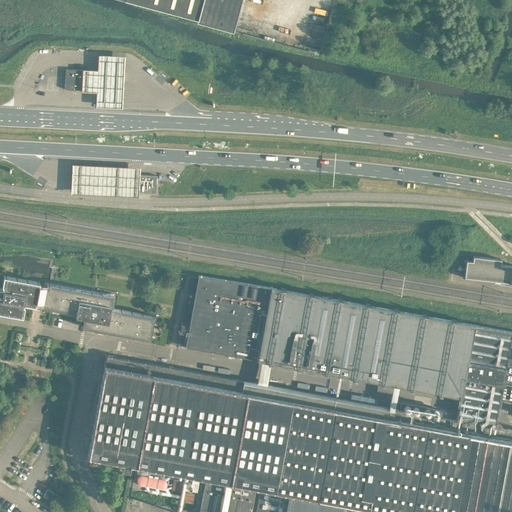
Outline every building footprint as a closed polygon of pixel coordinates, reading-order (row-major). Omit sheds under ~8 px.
[(197,23),(208,26),(233,33),(242,0),(121,0),(197,21),(197,23)] [(95,91),(94,105),(119,107),(122,55),(96,53),(95,71),(81,70),(80,90),(95,91)] [(64,89),(81,90),(84,90),(85,70),(65,69),(64,89)] [(137,167),(70,164),(68,193),(135,196),(135,192),(136,174),(137,167)] [(156,175),(139,174),(136,174),(135,192),(155,193),(156,175)] [(464,277),(511,282),(511,265),(500,264),(501,259),(473,256),(472,261),(466,260),(464,277)] [(33,304),(42,306),(46,284),(39,283),(39,282),(25,279),(3,275),(2,286),(2,288),(0,287),(0,311),(22,316),(24,306),(23,306),(24,302),(33,304)] [(511,411),(511,413),(511,331),(511,332),(271,287),(198,275),(196,284),(188,282),(186,294),(186,293),(194,294),(189,323),(181,321),(180,329),(178,329),(178,333),(180,333),(178,344),(185,346),(255,359),(293,365),(293,364),(336,372),(336,373),(422,389),(460,396),(458,406),(496,413),(507,358),(507,357),(508,349),(509,349),(508,348),(510,340),(511,340),(511,411)] [(53,284),(46,283),(46,284),(42,306),(42,307),(78,313),(85,315),(83,325),(103,329),(103,331),(150,339),(152,329),(153,330),(153,331),(153,332),(154,332),(155,333),(156,334),(157,334),(158,334),(159,333),(160,332),(160,331),(160,330),(160,329),(160,328),(159,328),(159,327),(158,327),(152,326),(154,316),(111,308),(111,306),(112,306),(114,296),(53,284)] [(259,491),(255,490),(254,490),(254,488),(206,479),(199,511),(511,511),(511,429),(500,428),(494,427),(494,425),(493,425),(493,426),(482,424),(483,419),(457,414),(456,420),(440,417),(441,411),(439,409),(400,402),(399,409),(375,405),(294,390),(155,364),(106,355),(87,455),(123,461),(122,467),(128,468),(129,462),(208,477),(225,480),(275,489),(275,491),(260,489),(259,491)] [(190,490),(196,491),(199,477),(192,476),(190,490)] [(43,496),(53,502),(57,495),(47,489),(43,496)] [(181,501),(192,503),(194,493),(183,491),(181,501)]
